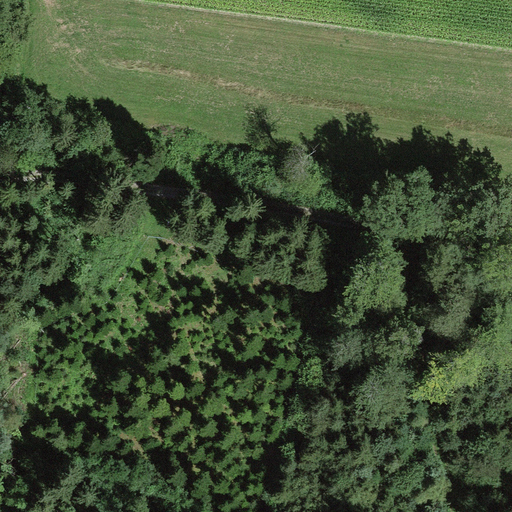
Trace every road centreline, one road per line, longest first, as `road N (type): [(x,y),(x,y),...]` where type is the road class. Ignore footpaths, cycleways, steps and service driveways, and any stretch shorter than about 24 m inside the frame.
road 1 (track): [(511,251),(86,178),(0,175)]
road 2 (track): [(407,233),(442,479),(461,511)]
